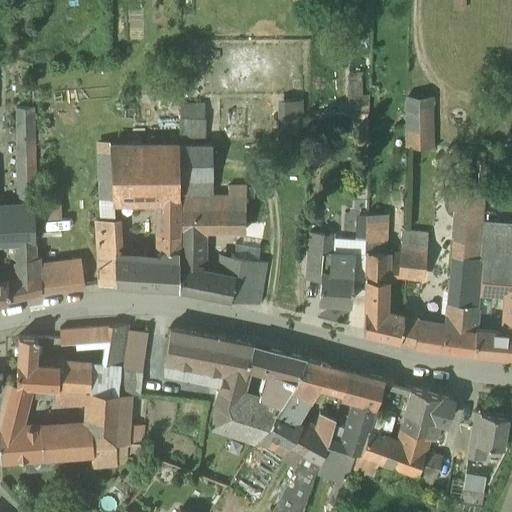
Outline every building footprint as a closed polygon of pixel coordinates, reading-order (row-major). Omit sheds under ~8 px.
[(503,76),(489,73),(484,92),(498,96),(503,76)] [(432,80),(407,79),(405,138),(430,139),(432,80)] [(301,129),(302,92),(277,91),(276,128),(301,129)] [(204,98),(180,98),(179,137),(203,137),(204,98)] [(32,116),(17,117),(18,187),(21,187),(21,199),(33,199),(34,199),(34,196),(32,116)] [(211,189),(210,137),(203,137),(179,137),(178,138),(178,188),(182,188),(196,188),(196,189),(211,189)] [(147,148),(147,138),(110,138),(110,142),(111,187),(111,191),(112,191),(158,191),(158,184),(163,184),(163,190),(178,190),(178,188),(178,138),(155,138),(155,148),(147,148)] [(155,138),(147,138),(147,148),(155,148),(155,138)] [(111,187),(110,142),(91,142),(91,187),(94,187),(111,187)] [(472,154),(470,179),(451,178),(450,192),(456,193),(452,249),(480,251),(482,217),(483,196),(485,173),(487,157),(472,154)] [(499,174),(485,173),(483,196),(497,197),(499,174)] [(111,187),(94,187),(94,214),(96,213),(103,213),(105,213),(114,213),(112,191),(111,191),(111,187)] [(243,187),(227,187),(227,190),(214,189),(213,213),(213,226),(226,226),(234,226),(240,226),(244,226),(243,187)] [(211,189),(196,189),(196,201),(182,201),(182,212),(197,213),(213,213),(214,189),(211,189)] [(163,190),(158,191),(158,230),(178,230),(178,190),(163,190)] [(60,196),(34,196),(34,199),(33,199),(34,212),(60,211),(60,196)] [(0,200),(0,235),(22,234),(21,199),(0,200)] [(33,199),(21,199),(22,234),(26,238),(35,237),(34,212),(33,199)] [(387,206),(365,206),(364,245),(365,244),(385,245),(387,206)] [(197,213),(182,212),(181,231),(202,232),(202,225),(196,225),(197,213)] [(106,227),(105,213),(103,213),(96,213),(97,245),(115,244),(115,227),(106,227)] [(114,213),(105,213),(106,227),(115,227),(114,213)] [(213,213),(197,213),(196,225),(202,225),(213,226),(213,213)] [(498,218),(482,217),(480,251),(482,251),(495,252),(498,218)] [(511,219),(498,218),(495,252),(492,286),(504,287),(507,254),(511,254),(511,219)] [(427,225),(400,222),(398,244),(390,244),(390,246),(390,270),(422,274),(427,225)] [(332,228),(308,226),(307,243),(320,245),(331,245),(332,228)] [(158,252),(132,251),(116,250),(114,277),(114,278),(178,282),(178,230),(158,230),(158,252)] [(239,230),(234,230),(234,250),(245,252),(245,230),(239,230)] [(202,232),(181,231),(180,282),(215,289),(219,267),(201,263),(202,232)] [(35,237),(26,238),(24,240),(24,252),(24,256),(40,256),(40,251),(36,251),(35,237)] [(320,245),(307,243),(305,268),(318,269),(320,245)] [(115,244),(97,245),(99,278),(114,277),(116,250),(115,244)] [(385,245),(365,244),(365,271),(387,272),(390,272),(390,270),(390,246),(385,245)] [(351,266),(329,264),(330,255),(331,245),(320,245),(318,269),(321,269),(319,294),(349,296),(350,283),(351,283),(351,280),(350,280),(351,266)] [(234,250),(231,249),(230,269),(234,270),(230,292),(244,295),(252,253),(245,252),(234,250)] [(480,251),(452,249),(447,295),(477,297),(478,285),(479,285),(482,251),(480,251)] [(495,252),(482,251),(479,285),(487,286),(492,286),(495,252)] [(80,253),(40,259),(41,286),(84,280),(80,253)] [(351,256),(330,255),(329,264),(351,266),(351,256)] [(24,256),(20,257),(19,257),(17,257),(18,276),(19,291),(41,286),(40,259),(40,256),(24,256)] [(230,269),(219,267),(215,289),(230,292),(234,270),(230,269)] [(387,272),(365,271),(362,324),(398,333),(402,312),(403,307),(385,303),(387,272)] [(18,276),(6,279),(7,294),(19,291),(18,276)] [(479,285),(478,285),(477,297),(477,300),(486,300),(487,286),(479,285)] [(477,297),(447,295),(444,320),(441,341),(473,346),(477,300),(477,297)] [(503,322),(475,320),(473,346),(511,349),(511,295),(506,295),(503,322)] [(444,320),(402,312),(398,333),(414,338),(441,341),(444,320)] [(128,318),(108,319),(108,333),(102,360),(121,362),(128,318)] [(108,319),(59,323),(60,337),(108,333),(108,319)] [(241,336),(169,321),(163,355),(222,366),(219,383),(239,390),(241,385),(247,361),(235,358),(241,336)] [(37,331),(18,330),(15,378),(30,379),(57,381),(65,382),(66,361),(58,361),(58,358),(35,357),(37,331)] [(254,338),(241,336),(235,358),(247,361),(248,359),(254,338)] [(305,352),(254,338),(248,359),(271,365),(264,391),(261,390),(256,397),(275,402),(291,377),(291,376),(305,352)] [(305,352),(291,376),(293,377),(280,399),(297,409),(316,378),(320,380),(321,378),(341,384),(347,363),(305,352)] [(102,360),(66,357),(66,361),(65,382),(117,386),(121,362),(102,360)] [(383,372),(347,363),(341,384),(340,388),(354,393),(341,435),(347,437),(346,440),(354,443),(354,444),(360,446),(373,405),(383,372)] [(15,378),(11,378),(4,400),(25,402),(28,390),(30,379),(15,378)] [(57,381),(30,379),(28,390),(46,392),(46,388),(56,389),(57,381)] [(440,389),(409,380),(402,405),(407,406),(402,422),(428,429),(440,389)] [(65,382),(57,381),(56,389),(56,397),(89,399),(88,402),(128,405),(129,387),(117,386),(65,382)] [(239,390),(219,383),(215,396),(214,421),(233,427),(255,435),(275,402),(256,397),(261,390),(241,385),(239,390)] [(440,389),(428,429),(435,431),(439,416),(445,417),(451,391),(440,389)] [(297,409),(280,399),(275,407),(292,418),(295,413),(297,409)] [(25,402),(4,400),(0,413),(0,423),(20,422),(25,402)] [(128,405),(88,402),(87,417),(91,417),(93,438),(113,437),(126,436),(127,418),(128,405)] [(373,405),(360,446),(370,450),(376,453),(383,429),(379,428),(374,427),(376,422),(380,408),(373,405)] [(507,409),(479,405),(477,420),(472,419),(470,434),(486,436),(502,439),(507,409)] [(292,418),(275,407),(259,435),(283,449),(295,455),(301,445),(311,427),(313,424),(295,413),(292,418)] [(317,431),(311,427),(301,445),(319,456),(327,432),(334,410),(324,408),(317,431)] [(87,417),(49,420),(50,429),(42,430),(43,450),(88,447),(93,446),(93,438),(91,417),(87,417)] [(140,419),(127,418),(126,436),(138,437),(140,419)] [(20,422),(0,423),(0,453),(43,450),(42,430),(50,429),(49,420),(20,422)] [(233,427),(214,421),(210,436),(228,442),(233,427)] [(428,429),(402,422),(398,435),(424,443),(428,429)] [(398,435),(383,429),(376,453),(391,459),(416,466),(417,466),(418,464),(424,443),(398,435)] [(319,456),(315,466),(329,470),(335,450),(337,445),(339,437),(327,432),(319,456)] [(486,436),(470,434),(467,449),(483,452),(486,436)] [(113,437),(93,438),(93,446),(88,447),(89,461),(115,458),(113,437)] [(342,452),(335,450),(329,470),(344,475),(348,460),(354,444),(349,443),(347,448),(343,447),(342,452)] [(441,448),(424,443),(418,464),(433,469),(434,469),(441,448)] [(360,446),(354,444),(348,460),(365,466),(370,450),(360,446)] [(319,456),(301,445),(295,455),(315,466),(319,456)] [(433,469),(418,464),(417,466),(416,466),(413,476),(430,481),(433,469)] [(484,469),(465,465),(462,481),(481,484),(484,469)] [(481,484),(462,481),(460,494),(479,497),(481,484)] [(327,494),(320,511),(317,511),(314,511),(313,511),(330,511),(332,508),(336,497),(327,494)] [(341,499),(336,497),(332,508),(338,510),(341,499)] [(133,511),(135,511),(123,501),(117,508),(122,511),(133,511)] [(192,511),(180,503),(173,511),(192,511)]
